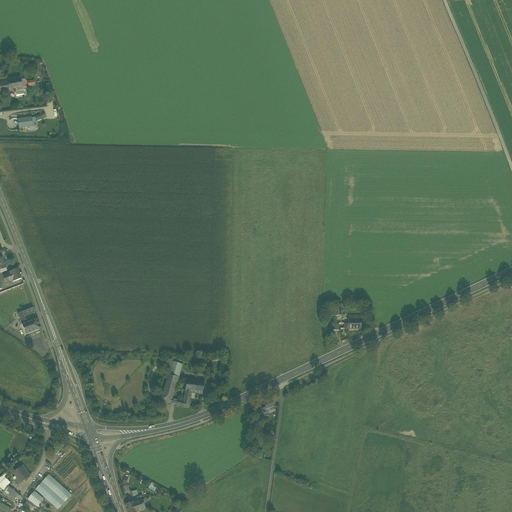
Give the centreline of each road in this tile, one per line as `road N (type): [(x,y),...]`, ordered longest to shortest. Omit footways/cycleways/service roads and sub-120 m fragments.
road 1 (tertiary): [(511,270),(280,379)]
road 2 (unclassified): [(511,168),(444,0)]
road 3 (secondary): [(60,350),(0,196)]
road 4 (track): [(511,463),(358,422)]
road 5 (unclassified): [(280,379),(266,511)]
road 6 (tertiary): [(280,379),(162,427)]
